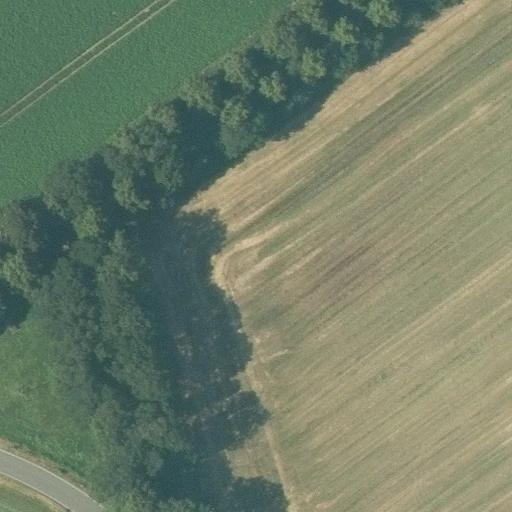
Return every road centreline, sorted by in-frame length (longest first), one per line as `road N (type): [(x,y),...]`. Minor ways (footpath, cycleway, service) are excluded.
road 1 (residential): [(70,225),(377,0)]
road 2 (unclassified): [(70,225),(155,511)]
